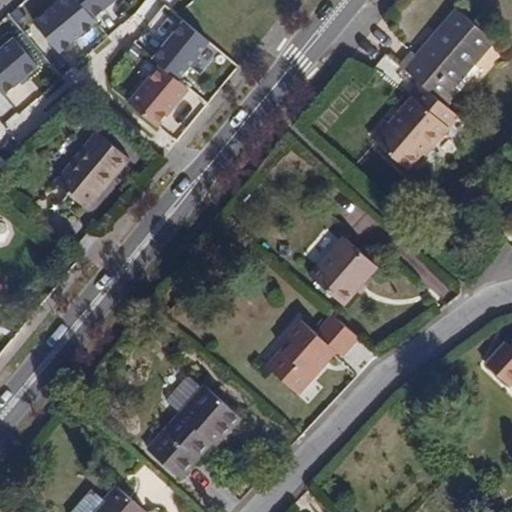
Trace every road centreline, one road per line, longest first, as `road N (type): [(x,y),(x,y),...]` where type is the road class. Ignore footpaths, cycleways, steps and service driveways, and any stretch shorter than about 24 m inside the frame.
road 1 (secondary): [(346,0),(0,417)]
road 2 (residential): [(254,511),(382,375),(482,302),(511,292)]
road 3 (unknown): [(192,183),(103,90),(80,90),(35,114)]
